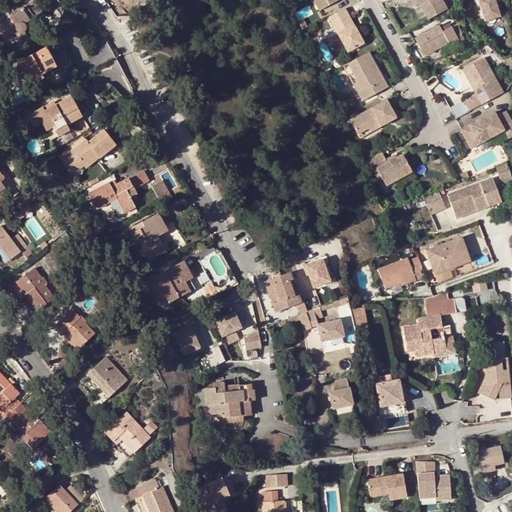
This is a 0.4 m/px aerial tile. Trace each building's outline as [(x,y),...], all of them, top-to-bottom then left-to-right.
[(313,0),(320,11),(339,1),(338,0),(313,0)] [(430,20),(448,10),(442,0),(416,0),(420,7),(421,5),(430,20)] [(496,3),(503,1),(503,0),(477,0),(485,22),(500,17),(496,3)] [(33,1),(0,23),(0,31),(4,38),(12,33),(20,45),(29,40),(23,32),(25,29),(24,27),(24,25),(42,13),(33,1)] [(345,9),(329,18),(349,53),(365,44),(345,9)] [(451,21),(416,40),(426,58),(461,39),(451,21)] [(115,58),(108,46),(101,50),(108,62),(115,58)] [(17,63),(26,79),(39,72),(41,75),(55,67),(45,48),(17,63)] [(389,88),(370,53),(349,64),(363,91),(358,94),(362,102),(389,88)] [(470,113),(503,94),(484,59),(467,69),(477,89),(473,91),(476,96),(464,103),(470,113)] [(349,64),(344,67),(358,94),(363,91),(349,64)] [(462,72),(473,91),(477,89),(467,69),(462,72)] [(39,72),(26,79),(29,86),(43,79),(41,75),(39,72)] [(43,108),(42,108),(28,116),(28,117),(33,128),(42,124),(49,139),(57,135),(68,129),(66,125),(72,122),(82,117),(71,98),(56,105),(44,111),(43,108)] [(42,108),(43,108),(44,111),(56,105),(53,101),(42,107),(42,108)] [(386,101),(350,121),(358,136),(378,125),(380,129),(396,120),(386,101)] [(346,108),(338,112),(343,121),(351,118),(346,108)] [(493,113),(469,126),(479,146),(504,133),(508,140),(511,137),(511,124),(506,114),(497,119),(493,113)] [(360,140),(380,129),(378,125),(358,136),(360,140)] [(479,146),(469,126),(461,130),(471,150),(479,146)] [(62,158),(72,170),(82,163),(84,165),(98,155),(100,158),(115,146),(102,131),(88,142),(86,140),(62,158)] [(382,152),(366,161),(372,172),(377,170),(384,183),(387,189),(412,176),(404,159),(398,163),(390,166),(388,163),(382,152)] [(82,163),(72,170),(77,176),(100,158),(98,155),(84,165),(82,163)] [(504,163),(493,167),(500,184),(511,180),(510,176),(504,163)] [(380,185),(384,183),(377,170),(372,172),(380,185)] [(111,188),(108,183),(88,194),(96,209),(110,202),(116,198),(124,213),(134,207),(129,198),(136,194),(133,188),(148,180),(143,171),(116,185),(111,188)] [(465,171),(456,176),(460,182),(469,178),(465,171)] [(453,212),(454,211),(474,204),(477,211),(501,201),(492,179),(473,186),(447,197),(453,212)] [(161,181),(151,186),(161,203),(170,198),(161,181)] [(445,208),(438,192),(430,195),(437,212),(445,208)] [(430,195),(422,198),(430,215),(437,212),(430,195)] [(116,198),(110,202),(118,216),(124,213),(116,198)] [(474,204),(454,211),(456,219),(477,211),(474,204)] [(143,228),(130,234),(135,245),(139,243),(148,260),(160,254),(152,239),(161,234),(167,231),(157,214),(140,223),(143,228)] [(128,230),(130,234),(143,228),(140,223),(128,230)] [(0,247),(9,259),(26,247),(16,234),(10,239),(0,226),(0,247)] [(169,249),(161,234),(152,239),(160,254),(169,249)] [(459,236),(424,248),(434,272),(468,259),(459,236)] [(0,247),(0,256),(5,263),(9,259),(0,247)] [(413,280),(423,276),(416,256),(405,260),(404,257),(375,269),(382,288),(397,282),(412,277),(413,280)] [(310,288),(329,283),(322,257),(303,263),(310,288)] [(184,261),(181,262),(190,279),(193,277),(184,261)] [(168,303),(190,291),(185,282),(190,279),(181,262),(142,283),(150,298),(154,296),(159,304),(166,300),(168,303)] [(33,268),(15,282),(25,295),(24,296),(36,311),(53,297),(39,280),(41,278),(33,268)] [(294,270),(291,271),(297,286),(300,285),(294,270)] [(281,275),(286,290),(297,286),(291,271),(281,275)] [(266,281),(271,295),(286,290),(281,275),(266,281)] [(412,277),(397,282),(398,286),(413,280),(412,277)] [(185,282),(190,291),(195,288),(190,279),(185,282)] [(217,293),(213,284),(203,289),(207,298),(217,293)] [(297,286),(303,303),(305,302),(300,285),(297,286)] [(286,290),(291,307),(303,303),(297,286),(286,290)] [(286,290),(271,295),(277,311),(291,307),(286,290)] [(456,313),(454,300),(446,301),(445,295),(424,299),(427,318),(439,316),(456,313)] [(346,298),(332,303),(333,306),(334,307),(337,307),(347,303),(346,298)] [(333,306),(332,303),(319,307),(320,311),(333,306)] [(347,303),(337,307),(339,321),(340,328),(350,325),(347,303)] [(377,369),(390,367),(380,305),(351,309),(355,329),(370,326),(377,369)] [(320,311),(319,307),(312,310),(315,319),(322,317),(320,311)] [(72,309),(52,327),(60,336),(64,332),(78,348),(93,333),(72,309)] [(223,342),(236,338),(233,329),(240,327),(234,310),(214,317),(223,342)] [(312,310),(302,313),(307,329),(318,325),(315,319),(312,310)] [(302,313),(294,316),(299,331),(307,329),(302,313)] [(177,323),(181,330),(174,333),(184,355),(200,348),(190,327),(196,324),(195,323),(193,316),(177,323)] [(439,316),(427,318),(417,320),(418,326),(402,328),(407,352),(415,351),(422,350),(423,356),(433,354),(433,352),(444,350),(445,356),(455,355),(450,326),(441,328),(439,316)] [(339,321),(318,325),(320,341),(342,338),(340,328),(339,321)] [(261,348),(258,330),(243,337),(246,351),(261,348)] [(487,385),(484,393),(499,400),(504,389),(506,399),(511,397),(511,369),(511,368),(506,369),(504,358),(508,357),(506,341),(486,344),(491,386),(487,385)] [(105,357),(86,374),(107,397),(126,380),(105,357)] [(0,413),(4,418),(5,417),(19,404),(14,399),(19,394),(0,373),(0,413)] [(344,379),(329,382),(331,392),(327,393),(330,409),(350,405),(344,379)] [(398,382),(376,385),(380,418),(403,415),(398,382)] [(224,393),(223,386),(222,383),(212,384),(212,388),(203,390),(205,405),(207,405),(208,415),(220,414),(220,418),(222,418),(240,416),(238,402),(248,401),(252,401),(250,384),(236,386),(237,391),(224,393)] [(237,384),(223,386),(224,393),(237,391),(236,386),(237,384)] [(205,405),(203,390),(194,391),(196,406),(205,405)] [(250,415),(248,401),(238,402),(240,416),(241,416),(250,415)] [(19,404),(5,417),(22,435),(24,433),(35,444),(49,432),(27,408),(24,410),(19,404)] [(125,412),(104,432),(128,457),(149,437),(148,436),(156,427),(151,422),(142,430),(125,412)] [(241,416),(240,416),(222,418),(222,424),(242,421),(241,416)] [(24,433),(22,435),(19,437),(30,449),(35,444),(24,433)] [(475,448),(476,465),(491,464),(501,463),(499,445),(475,448)] [(431,461),(416,461),(419,497),(434,496),(435,500),(450,498),(448,474),(438,475),(438,480),(433,480),(432,475),(431,461)] [(285,472),(265,473),(266,487),(286,486),(285,472)] [(402,472),(366,475),(368,493),(385,491),(386,498),(404,496),(402,472)] [(227,476),(220,477),(228,494),(235,491),(227,476)] [(220,477),(192,490),(202,511),(215,511),(212,505),(219,502),(217,499),(228,494),(220,477)] [(138,486),(148,511),(172,511),(161,487),(158,489),(154,479),(138,486)] [(58,511),(69,511),(71,511),(83,500),(70,485),(63,491),(58,485),(45,498),(58,511)] [(276,492),(261,493),(262,511),(284,511),(283,501),(277,501),(276,492)] [(223,511),(219,502),(212,505),(215,511),(223,511)]
